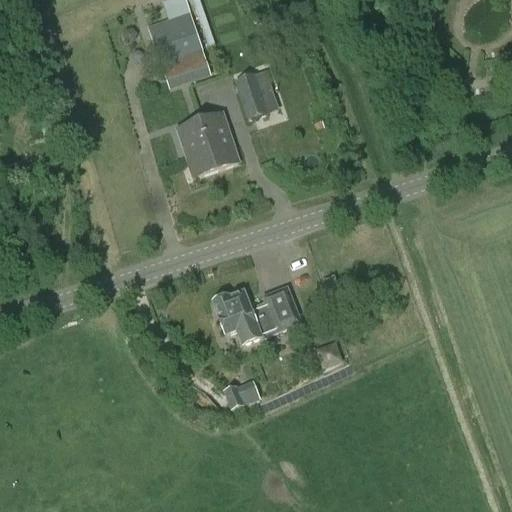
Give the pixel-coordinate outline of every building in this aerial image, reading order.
[(161,69),(203,55),(190,16),(148,31),(161,69)] [(170,94),(211,80),(203,55),(161,69),(170,94)] [(236,86),(234,87),(247,126),(269,117),(267,112),(256,80),(255,80),(250,65),(231,72),(236,86)] [(200,184),(240,169),(222,120),(179,136),(190,166),(193,165),(200,184)] [(216,303),(214,307),(213,308),(219,322),(218,322),(225,340),(236,336),(242,351),(300,329),(287,294),(263,303),(265,309),(250,315),(243,298),(229,303),(228,302),(227,303),(222,300),(216,302),(216,303)] [(230,416),(260,405),(252,384),(222,396),(230,416)]
